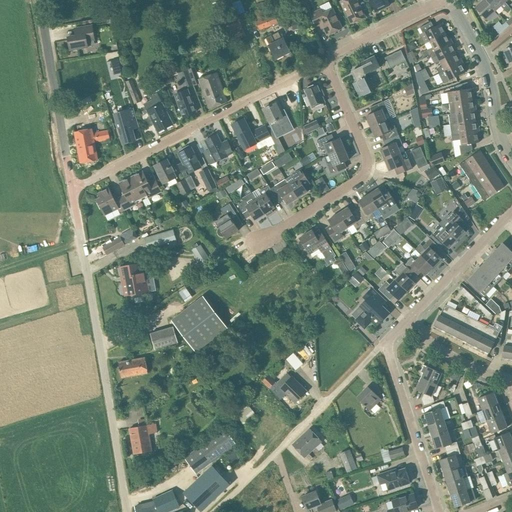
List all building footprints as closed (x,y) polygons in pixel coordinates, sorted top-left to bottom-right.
[(239,0),(232,3),(237,14),(218,22),(223,35),(227,45),(246,37),(243,28),(243,27),(238,15),(245,12),(240,0),(239,0)] [(258,11),(273,6),(276,5),(275,0),(271,1),(270,0),(269,0),(256,4),(258,11)] [(365,17),(356,0),(340,0),(351,23),(365,17)] [(369,0),(376,12),(390,5),(387,0),(369,0)] [(486,19),(496,10),(486,0),(483,0),(475,7),(486,19)] [(509,6),(505,2),(503,0),(486,0),(496,10),(501,6),(505,10),(509,6)] [(321,9),(311,14),(317,27),(323,24),(328,35),(342,28),(333,9),(329,2),(320,6),(321,9)] [(275,14),(256,21),(259,30),(278,23),(275,14)] [(293,30),(304,27),(301,19),(291,22),(293,30)] [(430,41),(445,33),(440,24),(433,27),(430,22),(419,28),(422,33),(420,34),(425,44),(430,41)] [(500,34),(509,25),(506,22),(504,23),(502,24),(496,30),(500,34)] [(67,50),(88,47),(87,40),(95,39),(92,25),(79,27),(80,34),(65,37),(67,50)] [(270,45),(269,45),(276,59),(290,52),(283,38),(282,39),(278,32),(266,38),(270,45)] [(428,49),(422,52),(424,56),(425,56),(430,54),(435,51),(450,43),(445,33),(430,41),(430,42),(433,47),(428,49)] [(437,55),(440,61),(455,53),(450,43),(435,51),(430,54),(432,58),(437,55)] [(385,58),(390,68),(406,60),(401,50),(385,58)] [(407,54),(409,64),(417,60),(413,51),(407,54)] [(437,69),(439,73),(460,63),(455,53),(440,61),(442,66),(437,69)] [(353,76),(356,80),(356,82),(353,83),(360,98),(371,92),(365,78),(366,74),(380,67),(375,56),(360,63),(362,66),(356,69),(353,76)] [(465,73),(460,63),(439,73),(438,74),(443,83),(450,80),(465,73)] [(200,83),(209,108),(227,102),(216,73),(199,79),(195,67),(188,69),(194,85),(200,83)] [(192,85),(186,70),(177,73),(183,89),(192,85)] [(415,73),(418,84),(423,81),(425,80),(420,71),(415,73)] [(126,79),(126,81),(126,82),(134,104),(141,101),(132,79),(131,80),(131,77),(126,79)] [(423,81),(418,84),(420,88),(418,88),(420,96),(429,93),(423,81)] [(453,91),(447,92),(449,103),(472,99),(471,88),(469,88),(468,82),(457,85),(457,90),(453,91)] [(321,90),(318,83),(304,89),(312,107),(325,102),(320,91),(321,90)] [(415,92),(413,84),(404,88),(407,96),(415,92)] [(175,94),(184,117),(195,112),(187,90),(175,94)] [(144,104),(147,110),(158,132),(173,124),(158,93),(151,97),(153,100),(144,104)] [(472,99),(449,103),(451,114),(464,112),(474,110),(472,99)] [(371,127),(386,120),(383,113),(389,111),(384,100),(370,106),(373,113),(366,116),(371,127)] [(276,103),(263,109),(270,124),(276,136),(283,133),(279,126),(290,121),(284,109),(280,112),(276,103)] [(426,109),(422,110),(423,118),(428,117),(433,116),(432,108),(431,108),(426,109)] [(135,140),(132,129),(138,127),(135,117),(133,109),(114,114),(123,144),(135,140)] [(474,110),(464,112),(451,114),(449,114),(450,124),(464,122),(475,121),(474,110)] [(244,118),(232,124),(245,150),(256,144),(259,149),(267,145),(268,147),(274,144),(271,136),(270,136),(267,130),(268,130),(266,125),(265,125),(265,126),(251,133),(244,118)] [(420,118),(413,121),(415,128),(421,125),(420,118)] [(317,120),(304,126),(305,128),(303,128),(303,135),(308,133),(320,127),(317,120)] [(385,140),(398,135),(394,123),(389,125),(386,120),(371,127),(375,137),(382,134),(385,140)] [(475,121),(464,122),(450,124),(452,135),(464,133),(477,131),(475,121)] [(322,128),(317,130),(319,136),(325,134),(322,128)] [(92,129),(75,132),(81,163),(97,160),(94,142),(109,140),(107,130),(92,133),(92,129)] [(464,133),(452,135),(452,141),(453,141),(461,140),(462,145),(472,143),(479,142),(477,131),(464,133)] [(209,149),(203,152),(209,164),(216,161),(216,162),(234,154),(227,141),(221,144),(217,134),(205,140),(209,149)] [(332,134),(317,140),(321,150),(326,148),(329,155),(344,149),(340,139),(334,141),(334,140),(332,134)] [(385,160),(400,153),(398,146),(403,144),(398,135),(385,140),(387,146),(380,149),(385,160)] [(415,138),(418,145),(425,143),(422,135),(415,138)] [(183,162),(177,164),(185,179),(188,185),(191,190),(194,188),(192,184),(194,183),(189,173),(200,167),(191,148),(190,148),(189,146),(183,149),(184,151),(179,153),(179,154),(183,162)] [(244,159),(238,146),(233,149),(239,161),(244,159)] [(421,147),(412,151),(419,168),(428,164),(421,147)] [(329,155),(331,161),(326,163),(331,174),(346,168),(343,162),(349,159),(344,149),(329,155)] [(480,150),(460,164),(466,173),(486,160),(480,150)] [(400,153),(385,160),(389,171),(395,168),(397,174),(413,168),(406,151),(400,153)] [(441,153),(429,157),(432,165),(444,160),(441,153)] [(308,156),(301,160),(305,166),(311,162),(308,156)] [(275,161),(274,161),(279,168),(286,164),(281,157),(280,158),(275,161)] [(176,177),(173,171),(176,170),(173,165),(171,166),(167,159),(155,165),(163,184),(176,177)] [(486,160),(466,173),(472,182),(492,169),(486,160)] [(265,166),(260,169),(264,174),(269,171),(265,166)] [(434,167),(426,173),(431,180),(437,176),(439,175),(434,167)] [(442,167),(438,170),(442,176),(442,177),(445,175),(447,174),(442,167)] [(217,187),(208,168),(199,172),(208,191),(217,187)] [(492,169),(472,182),(478,191),(498,178),(492,169)] [(258,170),(253,173),(256,178),(261,175),(258,170)] [(293,181),(288,184),(297,198),(307,192),(304,187),(310,183),(304,174),(301,170),(291,176),(294,180),(293,181)] [(131,177),(141,197),(147,195),(148,198),(162,191),(156,179),(149,183),(143,171),(131,177)] [(227,176),(215,182),(218,188),(230,182),(227,176)] [(141,197),(131,177),(120,183),(126,195),(118,198),(124,210),(137,204),(136,200),(141,197)] [(439,179),(432,182),(435,189),(444,185),(441,178),(439,179)] [(498,178),(478,191),(484,200),(504,187),(498,178)] [(188,185),(185,179),(176,183),(182,195),(191,191),(191,190),(188,185)] [(285,179),(270,189),(271,190),(277,199),(276,199),(279,203),(284,199),(287,204),(297,198),(288,184),(285,179)] [(458,181),(452,184),(456,190),(461,186),(458,181)] [(230,193),(236,189),(233,184),(226,188),(230,193)] [(326,185),(319,189),(322,193),(329,189),(326,185)] [(255,198),(256,200),(265,214),(265,213),(267,216),(273,212),(271,210),(275,208),(271,202),(276,199),(277,199),(271,190),(270,189),(270,188),(268,186),(259,192),(260,194),(255,198)] [(379,188),(369,194),(378,209),(380,213),(396,203),(388,190),(382,193),(381,191),(379,188)] [(101,197),(97,199),(105,216),(119,209),(120,212),(124,210),(118,198),(114,200),(109,189),(99,194),(101,197)] [(223,189),(217,193),(220,199),(227,195),(223,189)] [(246,218),(252,215),(255,220),(265,214),(256,200),(255,198),(251,192),(242,199),(243,201),(238,205),(246,218)] [(356,208),(365,222),(375,216),(372,212),(378,209),(369,194),(359,201),(361,205),(356,208)] [(476,203),(472,197),(464,201),(468,208),(476,203)] [(184,211),(190,207),(187,202),(183,203),(181,206),(184,211)] [(235,225),(241,222),(230,203),(221,209),(225,216),(216,222),(219,228),(218,229),(217,232),(218,234),(220,237),(223,237),(225,236),(226,238),(239,230),(235,225)] [(365,222),(356,208),(351,212),(348,207),(338,214),(347,228),(353,224),(355,228),(365,222)] [(413,210),(408,217),(416,221),(420,214),(413,210)] [(450,223),(445,228),(457,240),(466,231),(461,227),(466,222),(454,211),(446,219),(450,223)] [(347,228),(338,214),(328,220),(331,224),(324,228),(334,243),(345,236),(342,231),(347,228)] [(400,224),(396,230),(402,235),(407,228),(400,224)] [(430,238),(442,250),(442,249),(441,248),(445,244),(449,248),(457,240),(445,228),(441,224),(436,228),(438,230),(430,238)] [(119,235),(120,237),(102,247),(107,255),(138,238),(133,228),(119,235)] [(172,229),(154,234),(157,245),(168,242),(175,240),(172,229)] [(299,238),(301,241),(300,241),(299,244),(299,246),(300,247),(302,249),(304,249),(306,248),(310,254),(319,248),(326,260),(335,255),(320,230),(314,234),(312,230),(299,238)] [(379,230),(374,233),(378,239),(383,236),(379,230)] [(394,230),(383,241),(390,247),(400,236),(394,230)] [(438,254),(442,250),(430,238),(429,237),(421,245),(425,249),(420,254),(434,267),(442,258),(438,254)] [(365,241),(358,245),(359,246),(362,252),(363,252),(370,248),(369,247),(366,242),(365,241)] [(372,249),(368,252),(375,258),(378,255),(386,247),(380,242),(372,249)] [(503,244),(495,253),(511,268),(511,266),(511,250),(504,243),(503,244)] [(202,245),(193,250),(203,265),(211,260),(202,245)] [(494,253),(486,262),(502,277),(510,268),(511,268),(495,253),(494,253)] [(426,275),(434,267),(420,254),(416,259),(413,256),(405,264),(404,263),(415,274),(417,276),(421,271),(426,275)] [(352,261),(347,265),(350,271),(356,267),(352,261)] [(140,262),(119,266),(125,295),(148,291),(145,272),(142,272),(140,262)] [(486,263),(478,271),(494,286),(502,278),(502,277),(486,262),(486,263)] [(411,279),(415,274),(404,263),(396,271),(400,275),(395,280),(407,292),(416,283),(411,279)] [(363,264),(356,271),(362,276),(368,269),(363,264)] [(346,267),(341,270),(345,275),(350,272),(346,267)] [(469,280),(468,281),(485,296),(493,287),(494,286),(478,271),(477,272),(469,280)] [(356,274),(349,281),(357,288),(363,281),(356,274)] [(399,300),(407,292),(395,280),(391,285),(387,281),(379,289),(390,300),(395,296),(399,300)] [(469,292),(463,287),(460,290),(465,295),(469,292)] [(372,288),(364,297),(367,300),(366,300),(367,302),(362,307),(365,311),(357,320),(365,328),(372,321),(377,326),(384,318),(383,317),(388,312),(378,302),(382,298),(372,288)] [(465,295),(471,300),(474,297),(469,292),(465,295)] [(196,352),(228,327),(203,295),(171,320),(196,352)] [(499,306),(491,297),(485,303),(495,313),(501,311),(499,306)] [(486,308),(480,303),(477,307),(482,312),(486,308)] [(445,305),(434,327),(441,331),(442,328),(446,330),(456,310),(445,305)] [(482,312),(488,317),(491,313),(486,308),(482,312)] [(446,330),(445,332),(452,336),(453,334),(457,336),(467,316),(456,310),(446,330)] [(457,336),(456,338),(463,341),(464,340),(468,342),(478,321),(467,316),(457,336)] [(468,342),(467,343),(474,347),(475,345),(479,347),(489,327),(478,321),(468,342)] [(173,326),(150,333),(155,349),(178,343),(173,326)] [(479,347),(478,349),(485,352),(486,351),(490,353),(495,342),(500,344),(501,337),(498,336),(500,332),(489,327),(479,347)] [(511,335),(507,334),(503,359),(511,360),(511,357),(511,356),(511,335)] [(119,362),(121,377),(148,372),(145,358),(119,362)] [(422,378),(438,385),(443,374),(424,365),(421,372),(424,373),(422,378)] [(276,383),(281,388),(280,389),(294,403),(307,391),(293,377),(292,378),(287,373),(276,383)] [(269,389),(275,382),(268,375),(262,381),(269,389)] [(433,396),(438,385),(422,378),(417,389),(425,393),(422,400),(424,405),(435,402),(433,396)] [(357,397),(370,410),(381,399),(368,386),(357,397)] [(478,399),(482,411),(499,404),(495,392),(478,399)] [(424,414),(428,426),(446,420),(442,408),(446,407),(444,401),(431,405),(433,411),(424,414)] [(462,404),(466,416),(472,414),(468,402),(462,404)] [(499,404),(482,411),(487,422),(504,415),(499,404)] [(504,415),(487,422),(491,433),(508,427),(504,415)] [(152,451),(149,434),(157,432),(156,423),(148,425),(146,418),(138,420),(139,426),(130,428),(134,454),(152,451)] [(428,426),(432,437),(449,431),(446,420),(428,426)] [(190,430),(187,422),(173,427),(176,435),(174,436),(176,444),(190,439),(188,431),(190,430)] [(184,457),(196,474),(236,444),(224,428),(184,457)] [(313,458),(309,453),(322,441),(310,428),(292,445),(304,457),(306,456),(310,461),(313,458)] [(432,437),(436,449),(444,446),(446,452),(458,448),(456,441),(453,443),(449,431),(432,437)] [(493,439),(498,451),(511,445),(511,435),(511,432),(493,439)] [(511,458),(511,445),(498,451),(502,462),(511,458)] [(357,468),(350,449),(349,450),(348,446),(342,448),(343,452),(339,453),(347,473),(357,468)] [(403,447),(389,451),(391,460),(405,455),(403,447)] [(448,458),(439,461),(443,472),(461,467),(457,455),(460,454),(458,448),(446,452),(448,458)] [(363,461),(361,454),(355,456),(358,463),(363,461)] [(511,470),(511,458),(502,462),(507,473),(511,470)] [(461,467),(443,472),(447,484),(464,478),(469,477),(465,465),(464,466),(461,467)] [(212,466),(183,494),(200,511),(202,511),(231,486),(212,466)] [(387,483),(389,490),(410,483),(406,469),(397,472),(396,470),(378,476),(381,484),(387,483)] [(489,480),(495,478),(492,471),(487,473),(489,480)] [(468,490),(464,478),(447,484),(450,495),(468,490)] [(464,491),(450,495),(454,507),(464,504),(472,502),(471,501),(476,499),(472,488),(468,490),(464,491)] [(173,490),(153,499),(154,501),(156,506),(158,511),(166,511),(179,507),(180,508),(180,507),(173,490)] [(316,492),(302,497),(307,509),(310,508),(312,511),(316,511),(319,511),(333,511),(336,511),(332,500),(321,504),(316,492)] [(335,500),(340,511),(354,504),(349,494),(335,500)] [(410,511),(411,511),(410,510),(418,508),(414,494),(393,501),(395,509),(388,511),(410,511)]
